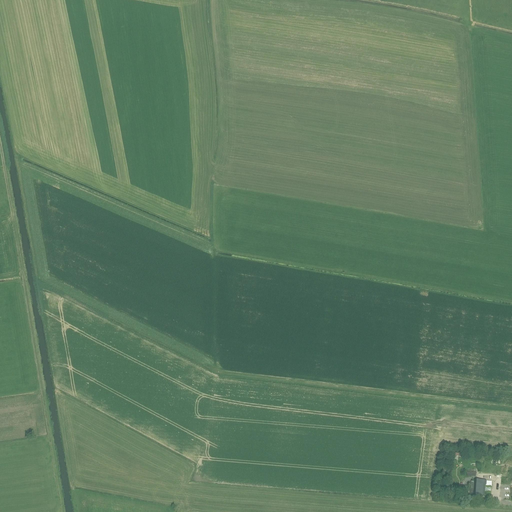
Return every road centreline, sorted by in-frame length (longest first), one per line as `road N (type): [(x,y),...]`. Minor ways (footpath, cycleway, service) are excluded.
road 1 (track): [(41,384),(0,145)]
road 2 (track): [(368,0),(511,29)]
